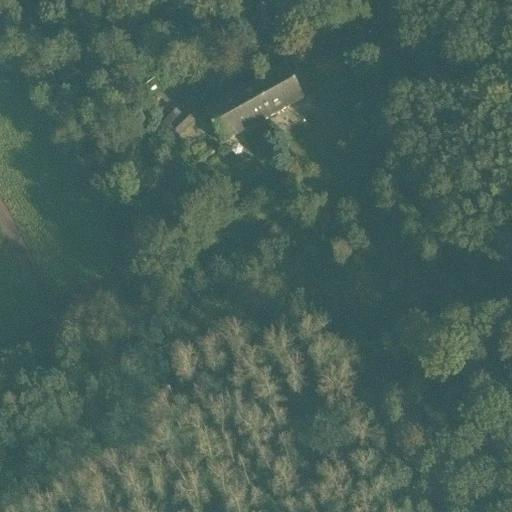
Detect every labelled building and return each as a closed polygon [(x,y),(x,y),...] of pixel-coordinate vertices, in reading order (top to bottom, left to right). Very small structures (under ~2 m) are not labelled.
[(285,0),(258,0),(260,6),(264,30),(290,26),(285,0)] [(264,30),(260,6),(240,9),(244,33),(264,30)] [(247,91),(264,121),(305,98),(288,68),(247,91)] [(264,121),(247,91),(206,113),(223,144),(264,121)] [(184,115),(184,116),(167,132),(167,133),(176,142),(190,128),(196,122),(186,113),(184,115)]
